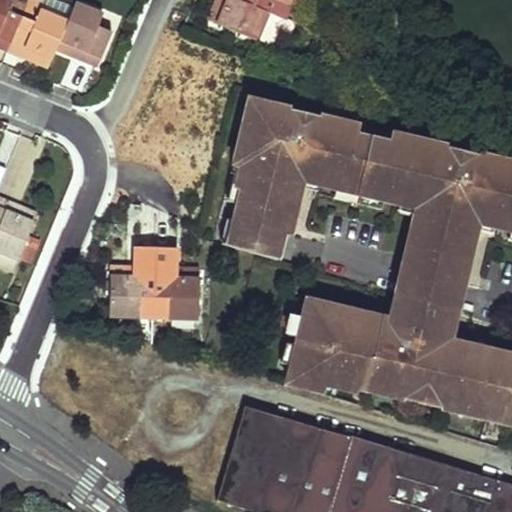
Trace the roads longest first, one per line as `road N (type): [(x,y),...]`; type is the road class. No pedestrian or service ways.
road 1 (residential): [(1,425),(116,139)]
road 2 (residential): [(116,139),(173,0)]
road 3 (residential): [(123,511),(1,425)]
road 4 (residential): [(116,139),(0,95)]
